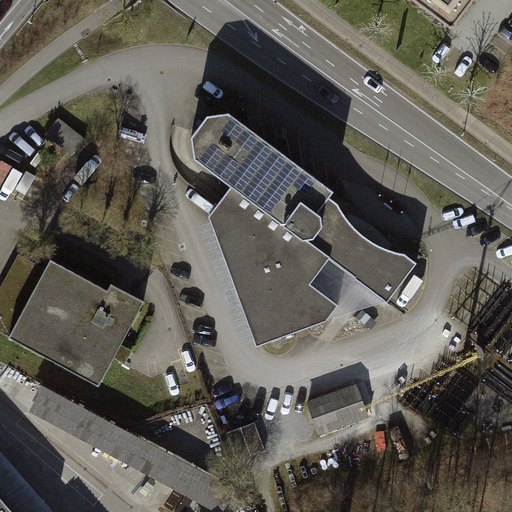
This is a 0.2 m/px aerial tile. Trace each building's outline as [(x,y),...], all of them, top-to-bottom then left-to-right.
[(399,0),(451,38),(476,0),(399,0)] [(208,116),(192,138),(195,159),(233,187),(211,218),(258,346),(326,321),(338,305),(311,285),(330,260),(387,303),(417,264),(405,255),(394,252),(382,248),(372,242),(363,236),(356,229),(349,223),(345,215),(341,206),(331,199),(336,192),(230,114),(208,116)] [(86,139),(60,119),(48,135),(73,155),(86,139)] [(47,270),(23,257),(0,300),(0,333),(102,388),(147,303),(113,285),(109,291),(52,261),(47,270)] [(338,305),(326,321),(387,303),(330,260),(311,285),(338,305)] [(41,382),(27,409),(220,510),(235,483),(41,382)] [(365,390),(309,409),(318,439),(375,421),(365,390)] [(0,511),(52,511),(0,448),(0,511)] [(204,511),(196,503),(185,511),(204,511)]
